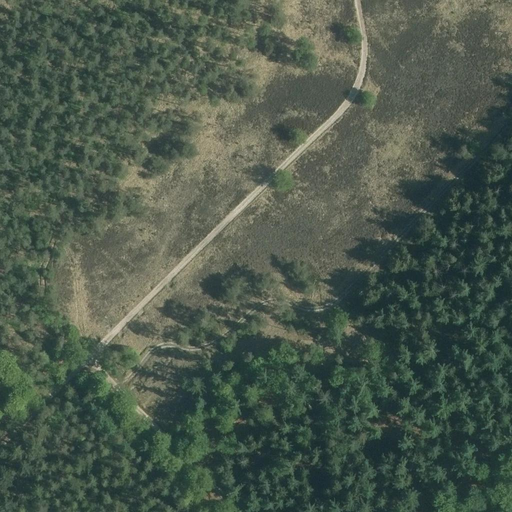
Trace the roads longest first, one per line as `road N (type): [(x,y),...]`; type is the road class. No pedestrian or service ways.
road 1 (track): [(0,447),(349,101),(364,59),(357,0)]
road 2 (track): [(511,118),(334,304),(307,310),(263,303),(213,344),(156,348),(116,386)]
road 3 (track): [(89,357),(239,511)]
